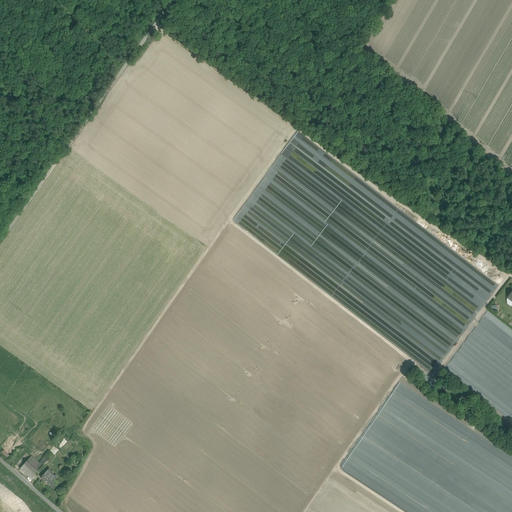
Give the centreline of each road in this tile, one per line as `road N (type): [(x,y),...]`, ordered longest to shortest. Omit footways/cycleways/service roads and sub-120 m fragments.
road 1 (track): [(161,31),(511,277)]
road 2 (unclassified): [(0,235),(185,0)]
